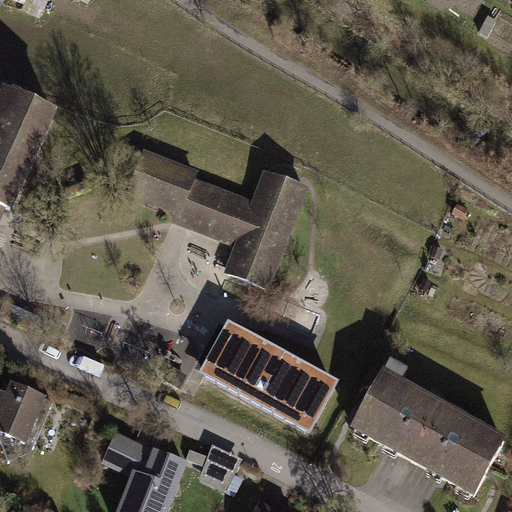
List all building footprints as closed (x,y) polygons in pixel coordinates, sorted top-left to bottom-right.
[(53,115),(6,94),(0,108),(0,206),(3,208),(10,211),(53,115)] [(196,177),(146,157),(131,195),(172,211),(171,212),(192,220),(189,227),(240,247),(229,275),(266,290),(305,192),(267,177),(255,208),(193,184),(196,177)] [(309,435),(335,389),(220,326),(195,371),(309,435)] [(186,380),(172,372),(167,382),(180,390),(186,380)] [(444,409),(386,377),(358,428),(416,460),(444,409)] [(0,400),(0,442),(1,443),(9,464),(32,455),(52,406),(13,390),(9,400),(1,397),(0,400)] [(502,440),(444,409),(416,460),(474,491),(502,440)] [(143,428),(137,442),(148,447),(154,433),(143,428)] [(149,454),(117,439),(105,465),(135,480),(122,511),(168,511),(186,467),(157,456),(155,462),(147,459),(149,454)] [(213,448),(209,460),(205,469),(200,482),(225,495),(243,462),(213,448)] [(209,460),(191,453),(187,462),(205,469),(209,460)]
